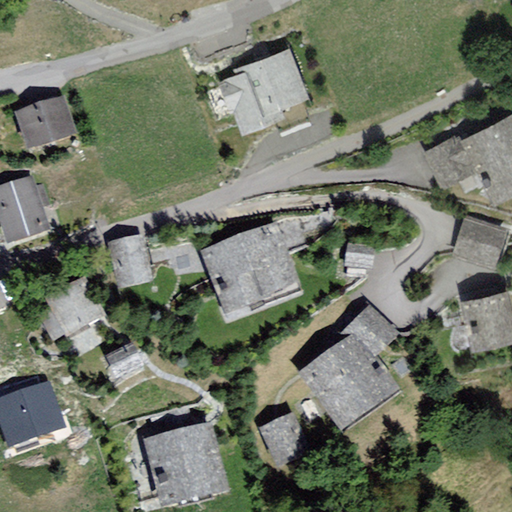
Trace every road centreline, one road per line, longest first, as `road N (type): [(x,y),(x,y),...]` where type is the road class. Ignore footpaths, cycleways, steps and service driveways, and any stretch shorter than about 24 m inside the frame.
road 1 (residential): [(0,267),(340,151),(511,73)]
road 2 (residential): [(0,87),(172,41),(273,0)]
road 3 (unknown): [(220,194),(226,216),(322,199),(380,199),(442,227)]
